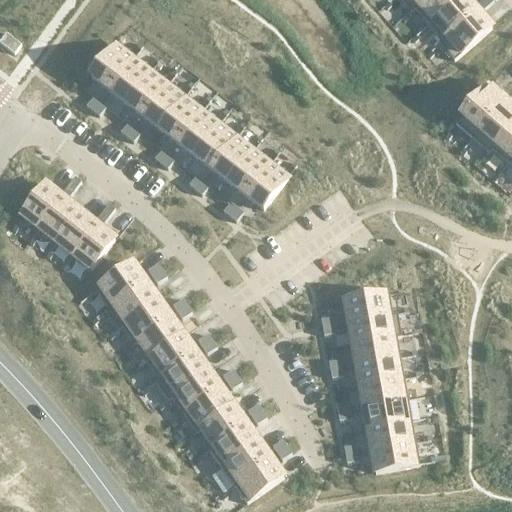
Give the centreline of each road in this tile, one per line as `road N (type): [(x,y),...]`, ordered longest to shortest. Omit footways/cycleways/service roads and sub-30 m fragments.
road 1 (residential): [(21,121),(145,211),(198,268),(258,354),(319,465)]
road 2 (tertiary): [(0,363),(118,511)]
